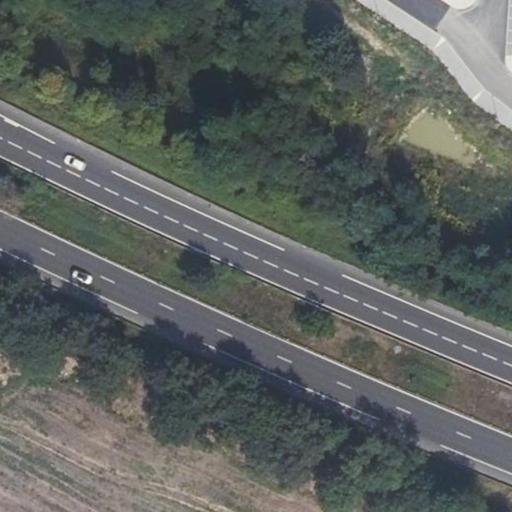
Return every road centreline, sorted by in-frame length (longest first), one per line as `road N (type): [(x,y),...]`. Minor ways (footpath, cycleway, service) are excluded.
road 1 (motorway): [(511,366),(0,135)]
road 2 (motorway): [(0,228),(377,402),(511,454)]
